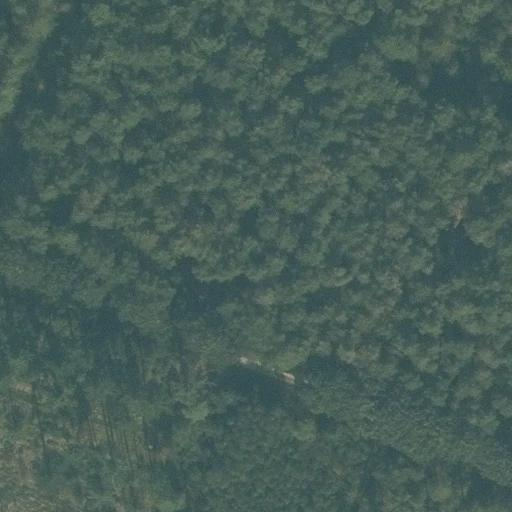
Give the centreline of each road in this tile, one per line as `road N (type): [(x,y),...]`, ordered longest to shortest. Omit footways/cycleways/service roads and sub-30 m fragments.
road 1 (track): [(0,259),(361,416)]
road 2 (track): [(511,475),(361,416)]
